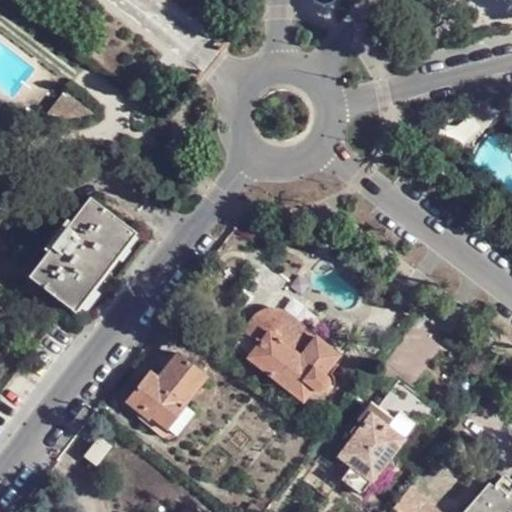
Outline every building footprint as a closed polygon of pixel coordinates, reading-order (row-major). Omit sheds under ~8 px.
[(65,99),(41,131),(94,121),(65,99)] [(92,197),(30,277),(75,312),(136,233),(92,197)] [(260,312),(243,331),(259,343),(249,357),(305,400),(315,387),(319,390),(322,390),(329,387),(330,382),(329,378),(325,375),(340,355),(287,314),(275,310),(268,310),(260,312)] [(150,372),(128,402),(152,419),(153,416),(171,430),(190,408),(188,406),(209,378),(180,354),(159,379),(150,372)] [(340,480),(361,497),(411,431),(419,437),(426,441),(443,420),(401,387),(383,409),(375,404),(351,435),(355,438),(341,457),(351,466),(340,480)] [(411,431),(361,497),(367,502),(419,437),(411,431)] [(100,438),(85,457),(96,466),(112,446),(100,438)] [(491,484),(481,496),(486,502),(497,488),(491,484)] [(441,511),(411,486),(390,509),(393,511),(441,511)] [(486,502),(481,496),(467,511),(511,511),(511,495),(499,486),(497,488),(486,502)] [(253,503),(244,511),(264,511),(265,511),(253,503)]
